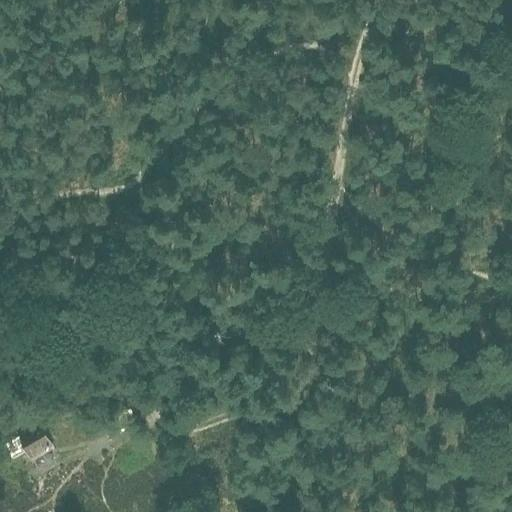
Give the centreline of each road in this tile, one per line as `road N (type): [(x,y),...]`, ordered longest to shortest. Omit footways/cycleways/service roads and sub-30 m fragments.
road 1 (track): [(349,107),(349,76),(338,54),(291,45),(196,110),(144,175),(118,191),(47,201),(0,244)]
road 2 (track): [(511,289),(418,255),(337,183)]
